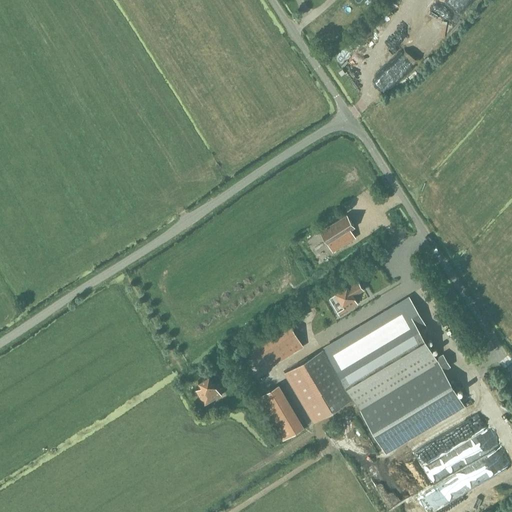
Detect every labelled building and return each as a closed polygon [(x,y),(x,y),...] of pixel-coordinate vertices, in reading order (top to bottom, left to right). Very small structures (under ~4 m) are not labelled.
[(265,172),(272,165),(269,162),(262,168),(265,172)] [(347,215),(320,231),(333,252),(356,238),(351,230),(355,227),(347,215)] [(347,286),(328,298),(338,314),(357,303),(352,295),(363,289),(357,281),(347,287),(347,286)] [(407,297),(322,347),(324,350),(328,357),(354,399),(387,452),(465,404),(445,371),(452,367),(444,354),(437,358),(420,330),(426,327),(407,297)] [(286,318),(244,343),(262,372),(303,347),(291,325),(306,316),(299,306),(284,315),(286,318)] [(354,399),(328,357),(324,350),(285,374),(316,423),(354,399)] [(202,387),(195,390),(204,406),(222,395),(209,374),(198,380),(202,387)] [(279,385),(258,397),(282,440),(304,427),(279,385)] [(473,414),(421,452),(430,489),(424,493),(437,511),(462,492),(466,484),(464,474),(482,482),(480,476),(489,470),(488,468),(484,469),(480,464),(480,462),(474,459),(471,461),(473,467),(468,471),(460,467),(458,472),(460,475),(446,479),(455,472),(455,471),(451,469),(453,463),(463,461),(457,452),(460,447),(484,429),(473,414)]
